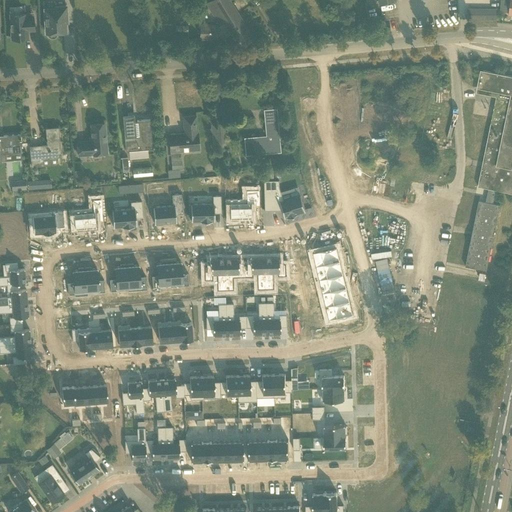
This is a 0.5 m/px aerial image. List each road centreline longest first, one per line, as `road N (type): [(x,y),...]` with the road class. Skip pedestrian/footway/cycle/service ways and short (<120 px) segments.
road 1 (residential): [(378,338),(297,354),(71,362),(54,352),(48,271),(65,252),(287,238),(350,214)]
road 2 (residential): [(0,75),(321,50)]
road 3 (residential): [(115,478),(368,474),(382,460)]
road 4 (residential): [(321,50),(465,37),(511,41)]
road 5 (residential): [(350,214),(326,135),(321,50)]
road 6 (residential): [(378,338),(350,214)]
road 7 (residential): [(382,460),(378,338)]
